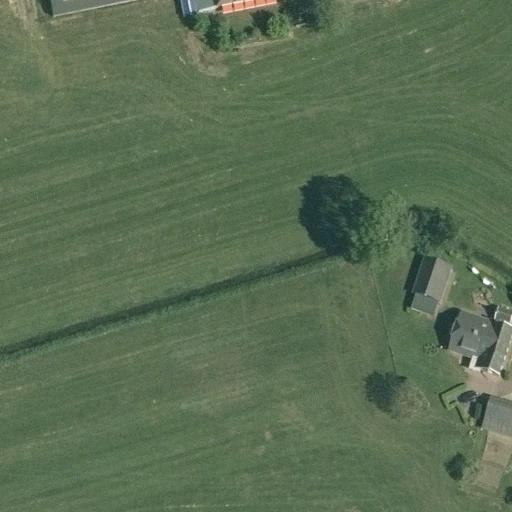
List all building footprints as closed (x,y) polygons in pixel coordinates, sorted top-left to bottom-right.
[(48,0),(52,17),(138,0),(48,0)] [(264,0),(194,0),(197,13),(264,0)] [(423,262),(413,297),(440,305),(450,269),(423,262)] [(494,322),(510,327),(511,321),(511,313),(497,309),(494,322)] [(499,378),(511,337),(511,332),(462,316),(459,324),(452,325),(448,337),(452,341),(449,351),(474,359),(471,368),(499,378)] [(486,419),(511,425),(511,404),(491,399),(486,419)]
